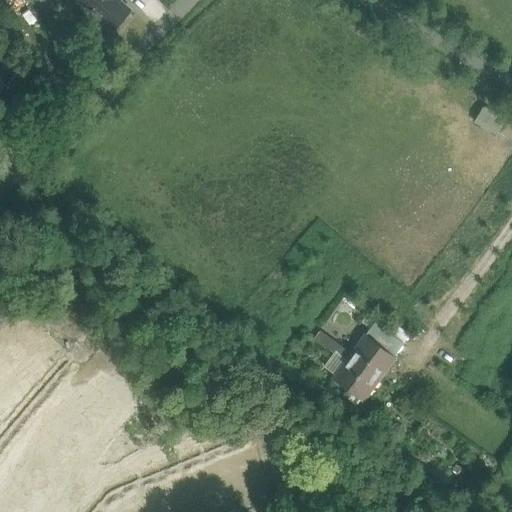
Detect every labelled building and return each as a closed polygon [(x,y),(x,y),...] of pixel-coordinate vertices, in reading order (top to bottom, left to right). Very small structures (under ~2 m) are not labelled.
[(76,0),(114,32),(134,9),(122,0),(76,0)] [(18,316),(1,336),(29,360),(32,357),(43,344),(51,350),(56,344),(48,338),(46,340),(18,316)] [(320,330),(315,337),(345,361),(332,378),(363,402),(396,358),(365,334),(364,335),(365,335),(351,353),(320,330)] [(1,336),(0,337),(0,368),(12,379),(15,376),(26,363),(34,370),(39,363),(32,357),(29,360),(1,336)] [(0,368),(0,393),(10,382),(17,389),(23,383),(15,376),(12,379),(0,368)] [(161,417),(149,422),(152,429),(164,424),(161,417)] [(149,422),(138,427),(141,433),(152,429),(149,422)] [(164,424),(152,429),(155,435),(166,431),(164,424)] [(152,429),(141,433),(143,440),(155,435),(152,429)] [(166,431),(155,435),(157,442),(169,437),(166,431)] [(155,435),(143,440),(146,447),(157,442),(155,435)] [(169,437),(157,442),(160,449),(172,444),(169,437)] [(157,442),(146,447),(149,453),(160,449),(157,442)] [(260,445),(238,454),(253,492),(276,483),(260,445)] [(71,453),(63,462),(68,467),(76,458),(71,453)] [(238,454),(216,463),(231,501),(233,506),(255,497),(253,492),(238,454)] [(76,458),(68,467),(74,472),(82,463),(76,458)] [(82,463),(74,472),(79,477),(87,467),(82,463)] [(216,463),(193,472),(209,510),(231,501),(216,463)] [(87,467),(79,477),(85,481),(92,472),(87,467)] [(56,470),(48,479),(54,484),(62,475),(56,470)] [(92,472),(85,481),(90,486),(98,477),(92,472)] [(193,472),(171,480),(183,511),(204,511),(209,510),(193,472)] [(62,475),(54,484),(59,488),(67,479),(62,475)] [(67,479),(59,488),(65,493),(73,484),(67,479)] [(183,511),(171,480),(149,489),(157,511),(183,511)] [(73,484),(65,493),(70,498),(78,489),(73,484)] [(78,489),(70,498),(76,503),(83,494),(78,489)] [(157,511),(149,489),(121,500),(129,511),(157,511)] [(129,511),(121,500),(111,511),(129,511)]
